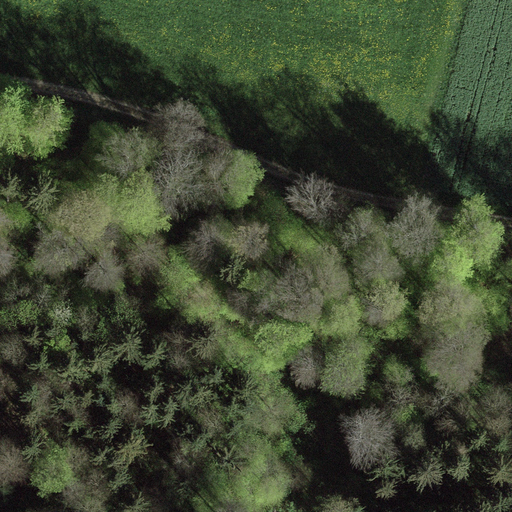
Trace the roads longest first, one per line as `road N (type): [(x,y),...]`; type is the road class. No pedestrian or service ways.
road 1 (track): [(511,230),(356,198),(174,130),(27,86),(0,86)]
road 2 (track): [(511,364),(323,486),(207,511)]
road 3 (track): [(0,176),(111,111)]
